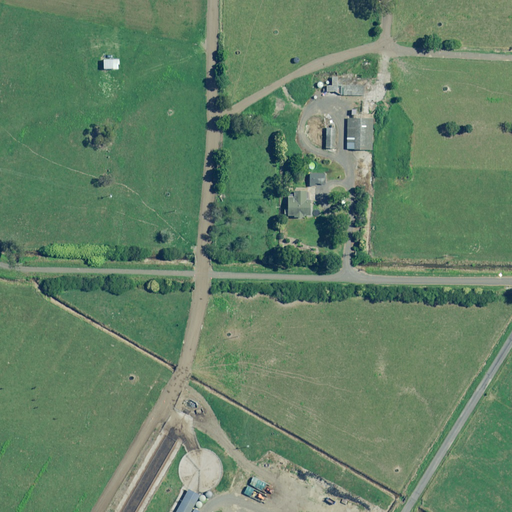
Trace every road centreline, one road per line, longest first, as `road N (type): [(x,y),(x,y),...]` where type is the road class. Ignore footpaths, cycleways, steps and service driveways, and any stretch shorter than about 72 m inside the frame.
road 1 (unclassified): [(0,259),(511,278)]
road 2 (unclassified): [(380,511),(511,295)]
